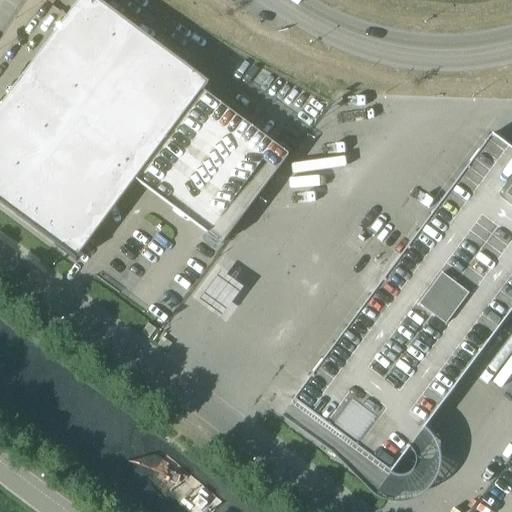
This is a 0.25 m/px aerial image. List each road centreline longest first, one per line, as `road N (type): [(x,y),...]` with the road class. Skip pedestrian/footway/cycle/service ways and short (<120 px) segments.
road 1 (unclassified): [(349,511),(0,253)]
road 2 (secondary): [(511,54),(420,58),(334,36),(281,0)]
